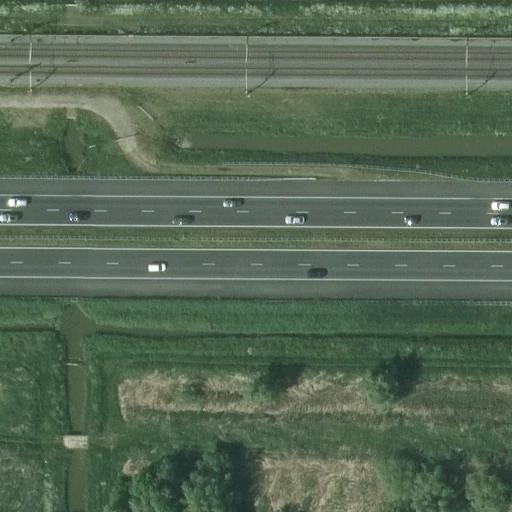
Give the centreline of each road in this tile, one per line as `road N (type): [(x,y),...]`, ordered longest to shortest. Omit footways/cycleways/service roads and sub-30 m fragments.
road 1 (track): [(0,17),(511,22)]
road 2 (motorway): [(511,210),(0,206)]
road 3 (motorway): [(0,264),(511,268)]
road 4 (track): [(0,100),(98,103),(121,121),(134,149),(172,167),(309,169),(353,178)]
